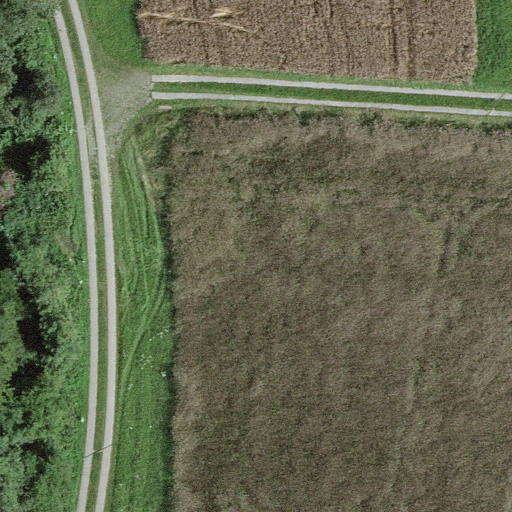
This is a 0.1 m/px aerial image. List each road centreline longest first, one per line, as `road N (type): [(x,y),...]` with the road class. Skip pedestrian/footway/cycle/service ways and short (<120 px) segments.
road 1 (track): [(88,511),(105,317),(86,96),(62,0)]
road 2 (track): [(511,107),(162,83),(86,96)]
